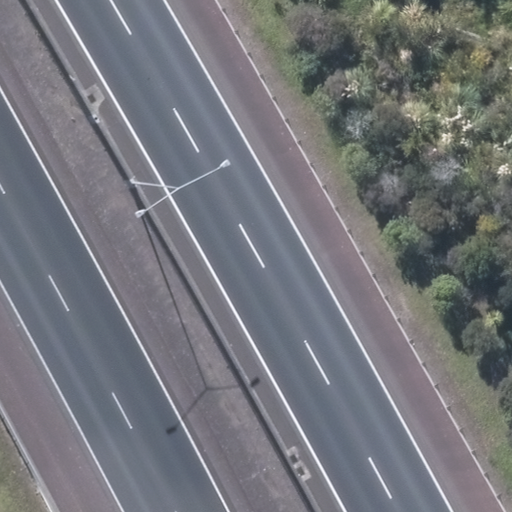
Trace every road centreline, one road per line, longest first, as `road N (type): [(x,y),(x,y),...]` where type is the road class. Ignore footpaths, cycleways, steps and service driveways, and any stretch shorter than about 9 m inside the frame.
road 1 (motorway): [(77,0),(364,511)]
road 2 (motorway): [(162,511),(0,206)]
